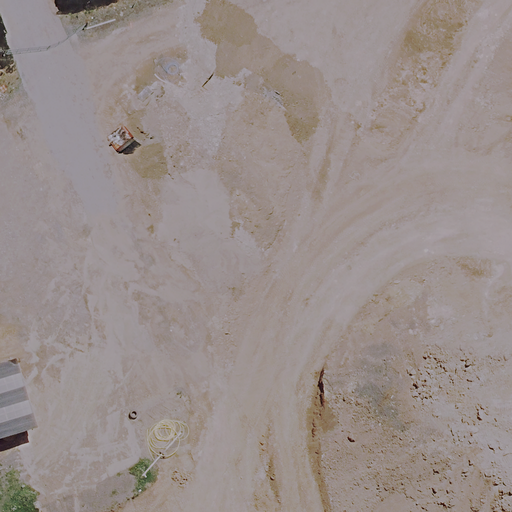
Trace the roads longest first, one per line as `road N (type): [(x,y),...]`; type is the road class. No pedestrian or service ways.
road 1 (unknown): [(40,0),(305,511)]
road 2 (unknown): [(168,255),(0,296)]
